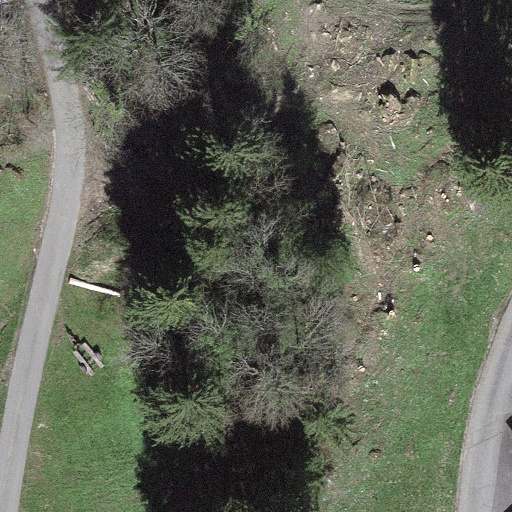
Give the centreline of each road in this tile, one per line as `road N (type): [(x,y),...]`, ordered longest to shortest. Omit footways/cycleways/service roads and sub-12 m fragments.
road 1 (track): [(9,511),(55,68),(25,0)]
road 2 (track): [(511,296),(459,511)]
